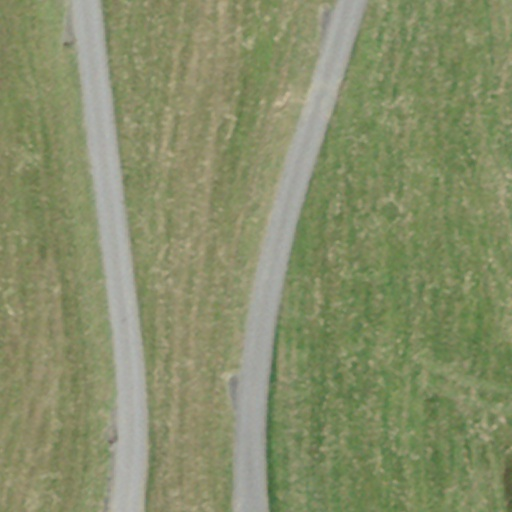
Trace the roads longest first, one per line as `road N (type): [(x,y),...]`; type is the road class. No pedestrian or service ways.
road 1 (residential): [(351,0),(275,262),(257,385),(252,511)]
road 2 (residential): [(128,511),(131,379),(87,0)]
